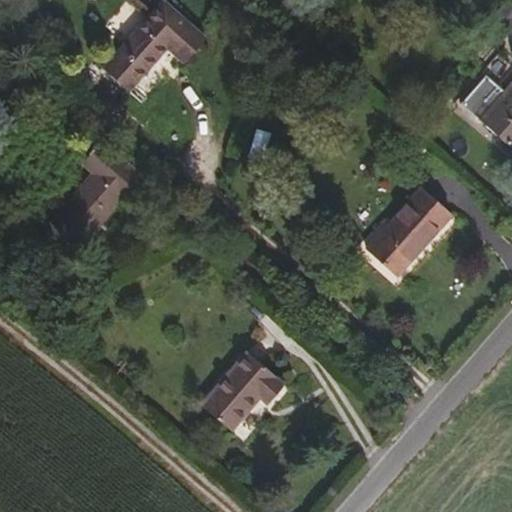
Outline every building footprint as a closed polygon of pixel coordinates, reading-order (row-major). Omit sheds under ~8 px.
[(200,38),(158,2),(99,70),(123,94),(161,48),(177,64),(200,38)] [(477,77),(454,103),(508,152),(511,147),(511,75),(497,93),(477,77)] [(69,254),(114,201),(121,201),(138,183),(96,143),(76,166),(87,175),(40,227),(69,254)] [(413,189),(357,251),(386,278),(442,215),(413,189)] [(54,324),(75,312),(67,296),(47,305),(54,324)] [(244,343),(189,404),(221,433),(250,401),(257,408),(284,377),(244,343)]
